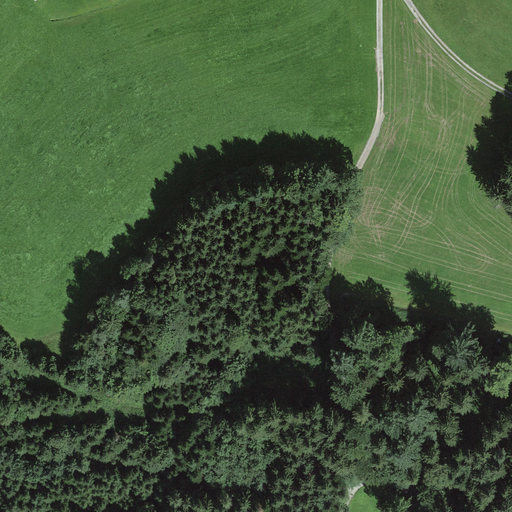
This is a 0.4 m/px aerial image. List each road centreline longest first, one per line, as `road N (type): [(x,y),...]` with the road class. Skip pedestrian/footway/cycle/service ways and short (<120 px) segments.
road 1 (track): [(474,511),(408,479),(364,480),(333,348),(330,259),(341,205),(379,118),(379,0)]
road 2 (track): [(340,511),(364,480),(309,441),(237,412)]
road 3 (track): [(406,0),(443,47),(511,96)]
